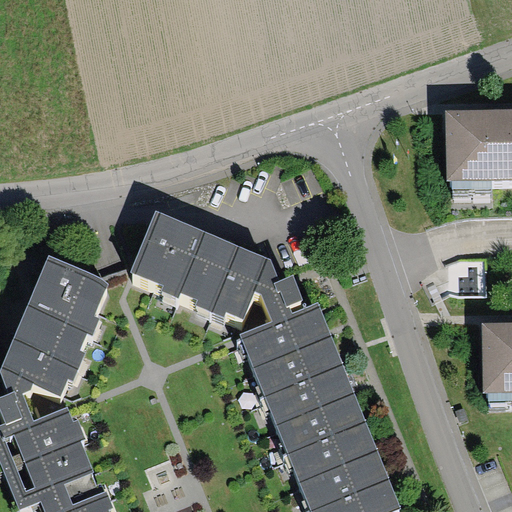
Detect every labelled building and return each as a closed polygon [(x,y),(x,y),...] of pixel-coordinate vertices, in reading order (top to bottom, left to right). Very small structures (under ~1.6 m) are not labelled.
[(511,109),(445,111),(447,181),(511,179),(511,109)] [(289,306),(303,300),(293,276),(280,280),(271,260),(156,211),(131,272),(164,285),(162,291),(177,297),(180,292),(198,300),(196,305),(223,317),(225,311),(244,319),(256,291),(262,294),(272,321),(292,313),(289,306)] [(33,384),(60,396),(68,379),(73,381),(85,353),(80,351),(87,333),(92,335),(99,318),(94,316),(109,282),(49,256),(0,372),(0,374),(9,394),(0,397),(0,409),(5,424),(30,413),(23,394),(31,390),(33,384)] [(241,333),(311,511),(391,511),(401,508),(318,303),(292,313),(272,321),(241,333)] [(511,322),(482,323),(483,392),(511,391),(511,322)] [(109,511),(68,408),(34,421),(30,413),(5,424),(0,425),(0,461),(20,511),(109,511)]
